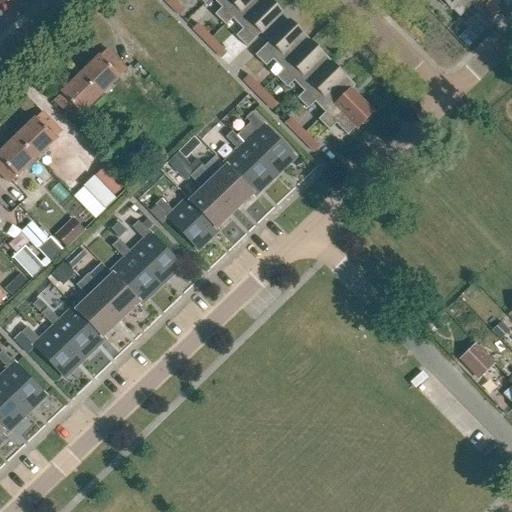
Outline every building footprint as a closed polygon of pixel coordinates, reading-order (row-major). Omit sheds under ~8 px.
[(184,12),(172,0),(167,0),(165,3),(179,17),(184,12)] [(232,21),(251,0),(211,0),(221,10),(214,16),(225,27),(232,21)] [(282,13),(268,0),(251,0),(232,21),(242,31),(235,38),(246,49),(282,13)] [(486,0),(439,0),(451,12),(452,11),(459,18),(471,7),(478,13),(483,9),(493,18),(499,13),(486,0)] [(282,72),(311,43),(290,22),(255,57),(265,68),(272,61),(282,72)] [(192,30),(207,45),(212,40),(197,25),(192,30)] [(468,49),(477,40),(467,29),(458,38),(468,49)] [(226,55),(212,40),(207,45),(221,60),(226,55)] [(304,93),(332,65),(311,43),(282,72),(276,78),(286,89),(293,83),(304,93)] [(99,97),(126,71),(106,51),(80,77),(99,97)] [(350,89),(351,91),(355,87),(332,65),(304,93),(297,100),(308,111),(314,104),(325,114),(350,89)] [(73,123),(99,97),(80,77),(53,103),(73,123)] [(243,82),(258,96),(263,91),(248,77),(243,82)] [(374,114),(351,91),(350,89),(325,114),(318,121),(329,132),(335,125),(347,137),(355,129),(357,131),(374,114)] [(277,106),(263,91),(258,96),(272,111),(277,106)] [(42,114),(16,140),(35,159),(61,133),(42,114)] [(258,133),(245,146),(274,177),(295,158),(265,126),(265,127),(252,114),(245,120),(258,133)] [(285,124),(300,139),(305,134),(290,119),(285,124)] [(274,177),(245,146),(232,133),(226,139),(238,152),(224,166),(226,168),(251,195),(254,197),(274,177)] [(319,149),(305,134),(300,139),(314,154),(319,149)] [(35,159),(16,140),(0,155),(0,176),(9,185),(35,159)] [(186,162),(178,154),(171,161),(178,169),(186,162)] [(106,165),(94,177),(113,197),(125,185),(106,165)] [(251,195),(226,168),(215,180),(202,166),(196,172),(233,211),(251,195)] [(233,211),(196,172),(190,178),(202,191),(191,203),(215,229),(233,211)] [(218,231),(215,229),(191,203),(188,200),(174,214),(161,200),(154,206),(167,220),(197,252),(218,231)] [(10,216),(26,234),(36,224),(19,207),(10,216)] [(84,231),(72,218),(54,236),(67,248),(84,231)] [(144,241),(131,255),(160,286),(181,266),(151,235),(138,222),(132,228),(144,241)] [(119,224),(111,231),(119,239),(127,233),(119,224)] [(160,286),(131,255),(118,241),(112,247),(124,261),(110,275),(112,277),(137,303),(140,306),(160,286)] [(78,249),(65,260),(72,269),(86,257),(78,249)] [(63,287),(74,276),(63,264),(51,275),(63,287)] [(137,303),(112,277),(101,288),(88,275),(82,281),(120,320),(137,303)] [(120,320),(82,281),(76,286),(89,300),(77,311),(102,337),(120,320)] [(102,337),(77,311),(74,308),(60,322),(47,309),(41,315),(54,328),(84,359),(104,340),(102,337)] [(491,332),(499,341),(509,332),(501,323),(491,332)] [(84,359),(54,328),(40,342),(27,328),(21,334),(34,347),(33,348),(63,379),(84,359)] [(495,365),(476,344),(458,361),(478,381),(495,365)] [(0,361),(9,371),(0,379),(0,389),(25,416),(46,396),(16,365),(15,365),(2,352),(0,353),(0,361)] [(511,386),(502,396),(511,405),(511,386)] [(25,416),(0,389),(0,430),(2,433),(4,435),(25,416)]
